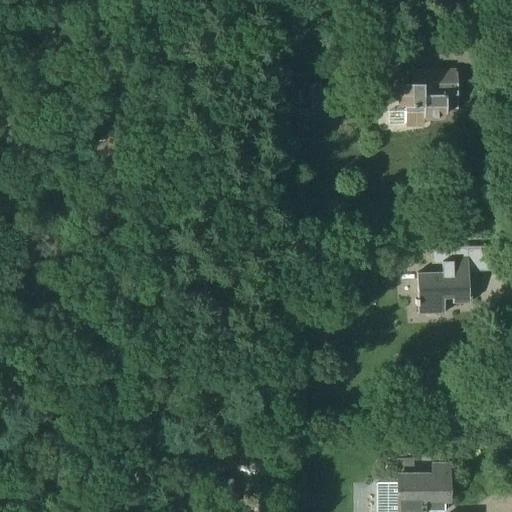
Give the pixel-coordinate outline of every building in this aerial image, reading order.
[(409,61),(398,61),(399,107),(403,107),(404,129),(423,128),(423,121),(443,121),(442,118),(445,118),(444,109),(455,109),(455,72),(409,73),(409,61)] [(332,83),(305,83),(306,121),(333,121),(332,83)] [(440,273),(414,273),(415,314),(442,314),(441,299),(466,298),(466,263),(478,263),(478,247),(430,248),(430,265),(439,264),(440,273)] [(308,435),(285,455),(295,467),(319,447),(308,435)] [(42,479),(43,479),(56,479),(57,460),(43,459),(43,461),(42,479)] [(395,483),(374,483),(374,511),(421,511),(442,511),(442,501),(446,501),(446,466),(430,466),(430,475),(395,475),(395,483)]
